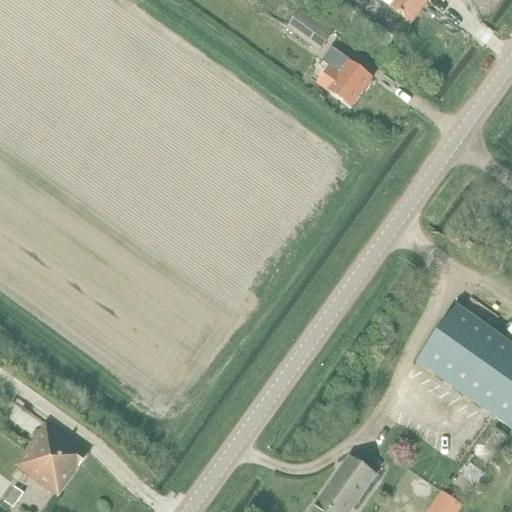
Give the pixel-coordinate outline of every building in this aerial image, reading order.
[(380,0),(379,2),(391,11),(412,26),(431,0),(380,0)] [(320,55),(331,39),(334,36),(302,12),(287,31),(320,55)] [(353,13),(347,21),(371,38),(377,30),(353,13)] [(331,68),(318,86),(351,110),(373,81),(350,65),(349,67),(334,56),(327,65),(331,68)] [(455,309),(415,366),(495,422),(511,434),(511,433),(511,349),(504,344),(455,309)] [(47,427),(16,470),(58,501),(90,458),(47,427)] [(351,511),(374,480),(348,461),(311,511),(351,511)] [(469,466),(461,479),(477,490),(486,478),(469,466)] [(15,488),(4,503),(13,510),(24,495),(15,488)] [(456,511),(458,509),(441,498),(431,511),(456,511)]
